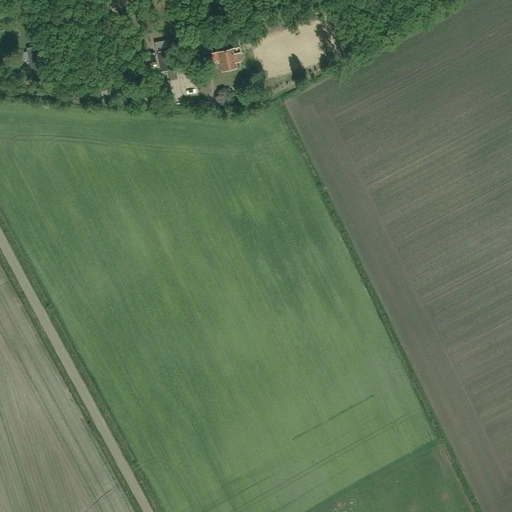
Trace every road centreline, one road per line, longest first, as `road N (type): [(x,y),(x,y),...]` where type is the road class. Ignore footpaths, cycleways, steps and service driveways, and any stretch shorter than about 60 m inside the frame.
road 1 (unclassified): [(148,511),(0,235)]
road 2 (unclassified): [(160,101),(0,90)]
